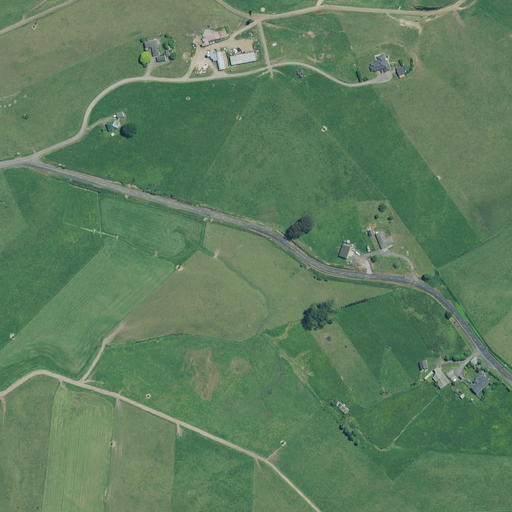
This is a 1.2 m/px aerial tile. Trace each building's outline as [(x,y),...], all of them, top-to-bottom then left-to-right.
[(227,37),(226,32),(204,37),(205,43),(202,44),(202,46),(209,45),(208,41),(227,37)] [(159,55),(157,40),(145,42),(146,48),(152,47),(154,56),(159,55)] [(229,68),(225,51),(213,54),(212,52),(210,53),(211,59),(213,59),(213,61),(217,61),(219,70),(229,68)] [(256,61),(254,52),(230,57),(232,65),(256,61)] [(370,65),(372,71),(375,71),(384,68),(385,72),(391,70),(388,62),(386,63),(384,55),(378,57),(379,61),(371,64),(371,65),(370,65)] [(406,74),(403,66),(396,68),(400,78),(405,76),(404,74),(406,74)] [(119,128),(116,121),(107,124),(109,131),(119,128)] [(386,247),(387,247),(388,249),(394,247),(392,244),(394,243),(392,236),(386,239),(383,231),(376,234),(380,243),(379,243),(382,249),(386,247)] [(350,247),(343,245),(339,256),(347,258),(350,247)] [(449,383),(438,367),(434,370),(437,374),(435,375),(435,376),(433,378),(441,389),(449,383)] [(452,370),(447,375),(454,383),(458,379),(453,374),(454,372),(452,370)] [(472,383),(474,386),(471,388),(477,394),(490,382),(483,374),(481,377),(480,376),(474,381),(472,383)] [(455,392),(460,397),(462,399),(465,396),(463,394),(457,389),(455,392)] [(349,411),(338,402),(335,406),(346,414),(349,411)]
